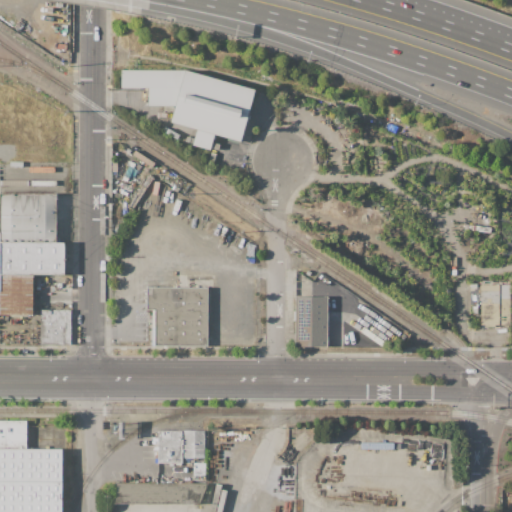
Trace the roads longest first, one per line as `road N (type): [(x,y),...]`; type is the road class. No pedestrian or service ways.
road 1 (primary): [(0,377),(399,379)]
road 2 (tertiary): [(92,0),(92,378)]
road 3 (motorway): [(191,0),(511,138)]
road 4 (motorway): [(202,0),(360,40),(511,93)]
road 5 (residential): [(282,156),(275,379)]
road 6 (residential): [(460,392),(461,244),(450,221)]
road 7 (motorway): [(511,48),(369,0)]
road 8 (residential): [(482,392),(482,511)]
